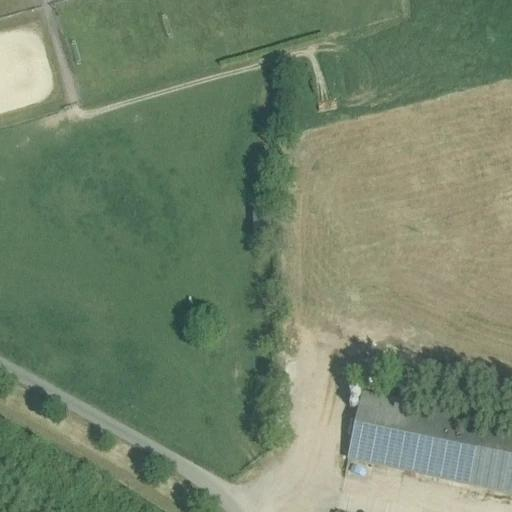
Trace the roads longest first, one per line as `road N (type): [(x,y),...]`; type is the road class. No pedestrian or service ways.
road 1 (track): [(240,511),(188,468),(0,363)]
road 2 (track): [(267,511),(330,494),(429,511)]
